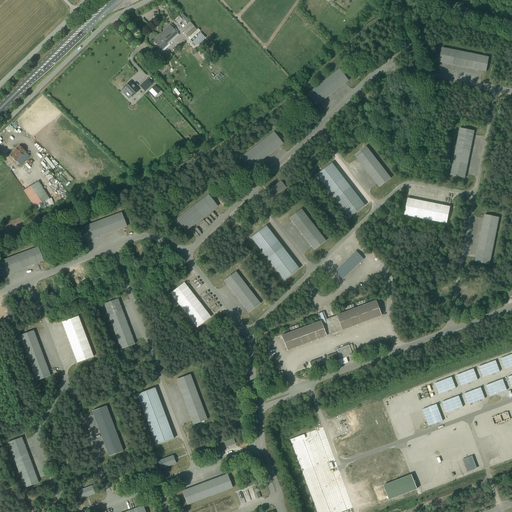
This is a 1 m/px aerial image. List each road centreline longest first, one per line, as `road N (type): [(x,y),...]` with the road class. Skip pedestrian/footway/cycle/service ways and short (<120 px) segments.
road 1 (unclassified): [(0,126),(109,19),(149,0)]
road 2 (primary): [(0,108),(114,0)]
road 3 (unclassified): [(0,85),(86,0)]
